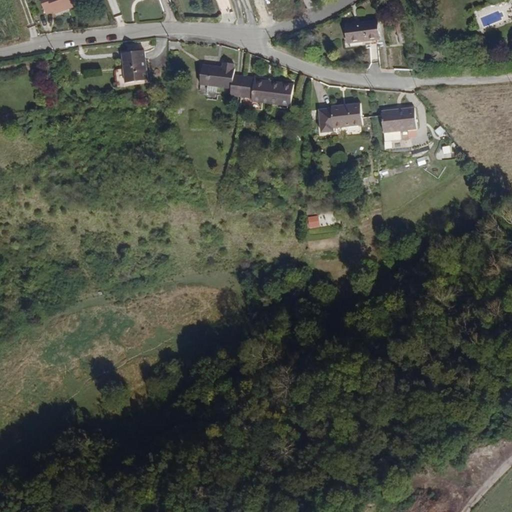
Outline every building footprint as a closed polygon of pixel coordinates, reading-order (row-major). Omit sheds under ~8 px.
[(80,5),(77,0),(40,0),(46,14),(53,11),(54,14),(80,5)] [(378,41),(376,21),(345,24),(347,44),(378,41)] [(147,81),(144,50),(120,52),(122,83),(147,81)] [(240,99),(243,77),(234,76),(234,71),(232,70),(232,65),(221,64),(221,70),(201,67),(199,87),(230,91),(229,97),(240,99)] [(291,108),(294,83),(271,81),(270,83),(256,82),(256,78),(243,77),(240,99),(252,100),(252,104),(291,108)] [(363,126),(361,105),(332,109),(332,111),(320,112),(322,135),(334,134),(334,131),(363,126)] [(417,131),(415,110),(382,115),(385,136),(417,131)]
